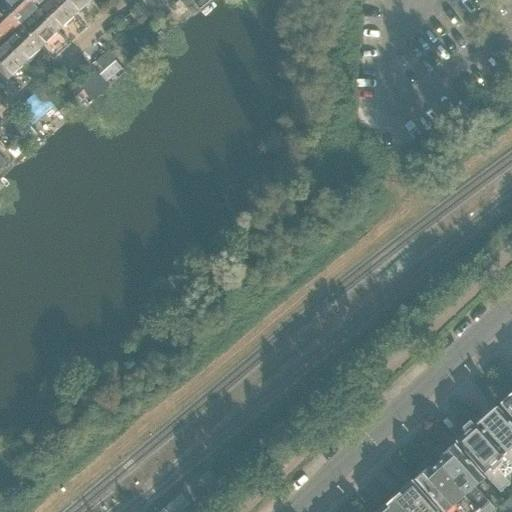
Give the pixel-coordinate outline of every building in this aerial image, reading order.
[(0,6),(21,28),(38,11),(27,0),(6,0),(0,6)] [(27,0),(38,11),(49,0),(27,0)] [(58,32),(75,16),(59,0),(49,0),(38,11),(58,32)] [(59,0),(75,16),(90,0),(59,0)] [(178,0),(186,8),(193,3),(190,0),(178,0)] [(142,5),(132,12),(141,24),(151,16),(142,5)] [(0,39),(4,44),(21,28),(0,6),(0,39)] [(41,48),(58,32),(38,11),(21,28),(41,48)] [(124,19),(117,26),(124,33),(131,26),(124,19)] [(24,65),(41,48),(21,28),(4,44),(24,65)] [(125,56),(137,47),(132,41),(121,51),(125,56)] [(0,73),(7,81),(24,65),(4,44),(0,47),(0,73)] [(103,72),(115,62),(106,51),(94,62),(103,72)] [(89,94),(101,83),(95,77),(82,87),(89,94)] [(54,126),(64,118),(63,118),(77,106),(86,96),(76,86),(61,101),(54,106),(58,111),(48,119),(54,126)] [(15,159),(38,137),(31,129),(19,139),(18,138),(5,148),(15,159)] [(511,394),(500,406),(511,419),(511,394)] [(511,428),(495,410),(476,427),(511,467),(511,428)] [(504,479),(511,472),(511,467),(476,427),(456,444),(500,493),(509,484),(504,479)] [(435,466),(476,511),(491,511),(493,510),(473,488),(482,480),(453,447),(440,459),(441,460),(435,466)] [(457,511),(476,511),(435,466),(429,471),(428,470),(414,482),(440,511),(446,511),(453,506),(457,511)] [(214,480),(207,472),(196,481),(202,489),(203,490),(214,480)] [(392,502),(400,511),(435,511),(411,484),(392,502)] [(187,503),(180,495),(160,511),(182,511),(189,506),(187,503)] [(400,511),(392,502),(379,511),(400,511)]
